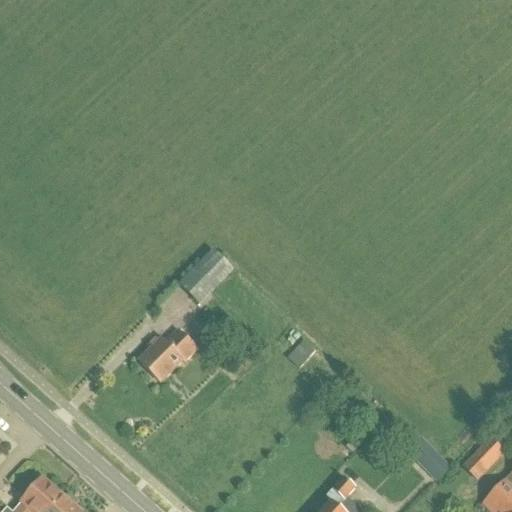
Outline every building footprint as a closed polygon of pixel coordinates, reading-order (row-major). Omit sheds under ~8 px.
[(199,307),(234,272),(213,251),(178,286),(199,307)] [(197,351),(177,332),(166,344),(161,340),(137,363),(159,385),(182,363),(184,365),(197,351)] [(299,371),(315,353),(303,341),(286,359),(299,371)] [(421,442),(404,426),(392,439),(408,455),(407,456),(436,485),(451,469),(422,441),(421,442)] [(477,483),(511,446),(511,442),(499,429),(461,468),(477,483)] [(351,454),(357,448),(351,442),(345,448),(351,454)] [(511,511),(511,473),(481,506),(487,511),(511,511)] [(339,511),(337,511),(355,490),(343,479),(324,499),(329,503),(321,511),(339,511)] [(49,511),(63,498),(43,480),(20,505),(20,504),(13,511),(10,511),(6,508),(2,511),(49,511)] [(63,498),(49,511),(78,511),(75,508),(77,502),(70,495),(63,498)]
